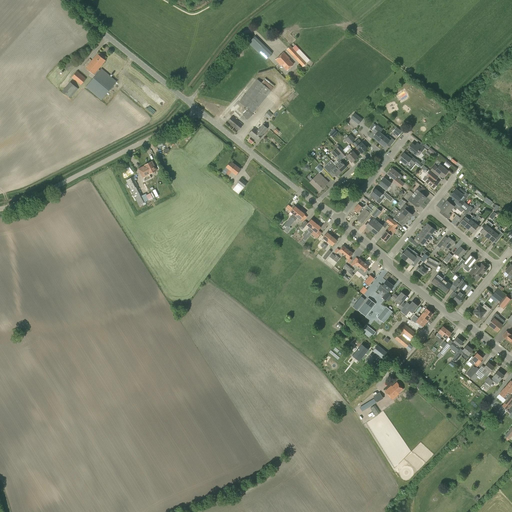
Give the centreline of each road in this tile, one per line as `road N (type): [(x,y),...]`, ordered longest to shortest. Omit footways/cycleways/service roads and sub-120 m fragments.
road 1 (unclassified): [(0,208),(51,190),(198,110)]
road 2 (tertiary): [(198,110),(69,0)]
road 3 (tertiary): [(315,203),(198,110)]
